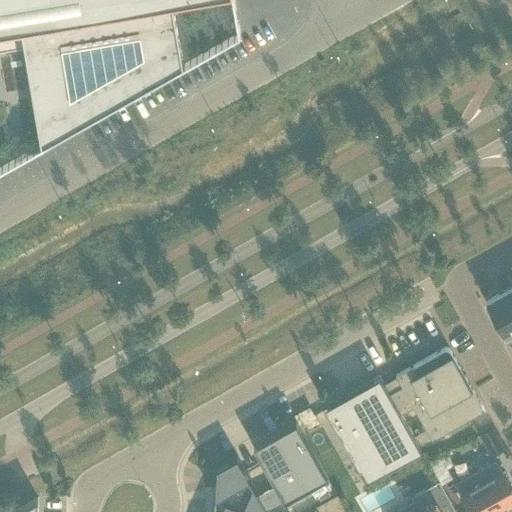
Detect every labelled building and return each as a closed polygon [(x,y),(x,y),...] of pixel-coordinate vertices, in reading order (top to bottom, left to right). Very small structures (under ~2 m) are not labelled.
[(0,0),(0,27),(20,24),(41,146),(183,66),(171,0),(0,0)] [(511,299),(506,289),(485,301),(510,344),(511,342),(511,299)] [(389,393),(401,413),(413,407),(432,440),(479,413),(480,413),(480,412),(481,412),(481,411),(482,411),(482,410),(482,409),(482,408),(482,407),(482,406),(481,406),(450,350),(450,349),(449,349),(448,349),(448,348),(447,348),(446,348),(445,348),(444,348),(443,348),(395,375),(402,386),(389,393)] [(344,397),(327,407),(334,420),(332,421),(366,481),(422,450),(401,413),(389,393),(379,375),(372,379),(373,380),(344,397)] [(296,422),(252,446),(284,502),(327,477),(296,422)] [(504,447),(493,427),(479,434),(491,455),(504,447)] [(452,474),(446,452),(429,456),(435,479),(452,474)] [(268,511),(237,456),(216,468),(215,489),(215,493),(215,497),(214,497),(214,506),(214,510),(213,511),(268,511)] [(511,502),(511,489),(495,459),(454,483),(470,511),(503,511),(502,508),(511,502)] [(446,494),(439,481),(412,496),(420,511),(417,511),(440,511),(434,501),(446,494)] [(38,511),(38,497),(11,511),(38,511)]
